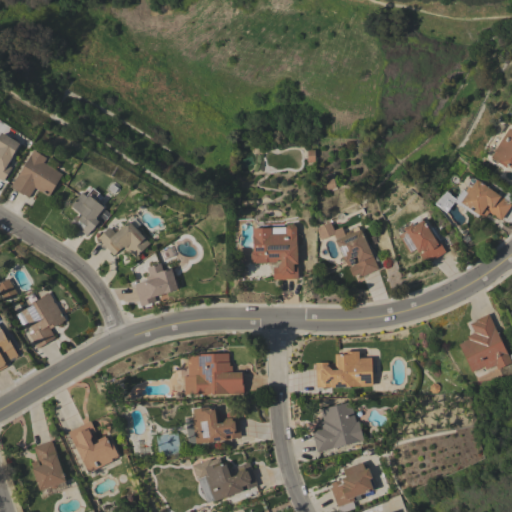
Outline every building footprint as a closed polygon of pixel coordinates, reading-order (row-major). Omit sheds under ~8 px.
[(508,128),(511,130),(511,168),(507,165),(506,168),(491,158),(495,151),(494,151),(508,128)] [(0,179),(0,133),(1,132),(11,138),(11,137),(20,142),(6,164),(11,167),(3,181),(0,179)] [(33,150),(46,158),(43,162),(62,174),(48,196),(34,187),(28,197),(23,194),(23,195),(10,187),(33,150)] [(511,198),(511,202),(500,220),(489,212),(484,218),(480,214),(479,216),(470,210),(469,211),(460,204),(459,205),(454,201),(450,207),(444,203),(450,195),(455,198),(462,188),(465,191),(469,186),(466,184),(472,177),(476,179),(498,195),(501,191),(511,198)] [(69,222),(75,215),(79,218),(81,215),(70,206),(81,192),(86,196),(92,188),(99,193),(94,199),(103,207),(95,218),(98,221),(86,235),(69,222)] [(332,234),(320,240),(316,232),(315,226),(328,220),(333,230),(340,226),(344,236),(352,232),(351,229),(357,226),(359,229),(360,229),(371,253),(378,269),(360,277),(359,273),(352,276),(348,268),(355,264),(354,263),(347,266),(345,260),(344,261),(334,240),(335,240),(332,234)] [(398,235),(405,231),(403,228),(411,223),(413,226),(423,220),(434,238),(436,236),(445,252),(429,262),(428,260),(424,263),(419,254),(423,252),(423,251),(422,252),(422,251),(418,253),(416,249),(409,253),(398,235)] [(128,251),(127,252),(122,246),(113,255),(97,238),(109,227),(115,233),(128,221),(149,243),(134,257),(128,251)] [(271,227),(271,234),(285,233),(285,227),(287,224),(293,224),(296,227),(296,235),(301,235),(301,244),(297,244),(298,279),(273,279),(273,267),(277,267),(277,262),(253,263),(251,261),(250,253),(252,251),(252,228),(271,227)] [(134,284),(147,280),(146,276),(149,276),(146,267),(160,263),(163,270),(171,268),(174,279),(176,279),(179,287),(177,288),(177,289),(154,296),(156,301),(140,306),(134,284)] [(0,282),(7,278),(16,293),(4,300),(0,293),(0,282)] [(65,319),(62,321),(63,322),(57,326),(56,325),(50,329),(55,337),(37,348),(29,334),(33,332),(20,310),(41,298),(40,296),(47,292),(48,293),(49,293),(65,319)] [(468,339),(466,336),(474,333),(469,324),(475,321),(475,320),(488,313),(508,356),(511,354),(511,360),(511,361),(511,362),(497,369),(495,365),(485,370),(484,366),(471,372),(458,344),(468,339)] [(0,329),(1,329),(6,339),(8,338),(18,356),(16,356),(17,357),(5,363),(7,366),(0,370),(0,329)] [(372,386),(316,388),(315,362),(328,362),(328,364),(334,364),(334,354),(341,354),(343,352),(358,351),(358,358),(371,357),(372,386)] [(198,354),(228,353),(229,366),(232,365),(232,372),(241,372),(242,378),(243,378),(243,395),(227,395),(227,394),(182,395),(182,377),(186,377),(186,355),(198,355),(198,354)] [(321,428),(320,421),(322,420),(320,409),(350,401),(355,421),(358,421),(363,441),(316,452),(312,436),(313,436),(312,430),(321,428)] [(241,437),(195,444),(195,443),(188,444),(185,419),(191,418),(191,417),(193,416),(192,409),(204,407),(204,409),(216,408),(218,420),(238,417),(241,437)] [(90,421),(96,432),(90,435),(91,436),(90,440),(91,442),(104,436),(106,438),(106,437),(108,441),(110,440),(118,457),(112,460),(112,461),(87,473),(67,432),(90,421)] [(32,447),(51,440),(56,454),(55,454),(65,480),(56,484),(56,485),(55,487),(52,488),(49,488),(49,486),(38,490),(28,463),(36,459),(32,447)] [(205,503),(197,480),(195,481),(190,465),(208,459),(208,460),(217,457),(219,464),(227,461),(233,476),(234,475),(237,471),(235,467),(249,462),(257,485),(214,501),(214,500),(206,503),(205,503)] [(362,462),(365,469),(368,468),(375,487),(372,488),(372,490),(352,497),(353,500),(337,507),(329,488),(332,487),(330,483),(341,479),(341,478),(345,477),(342,469),(362,462)]
